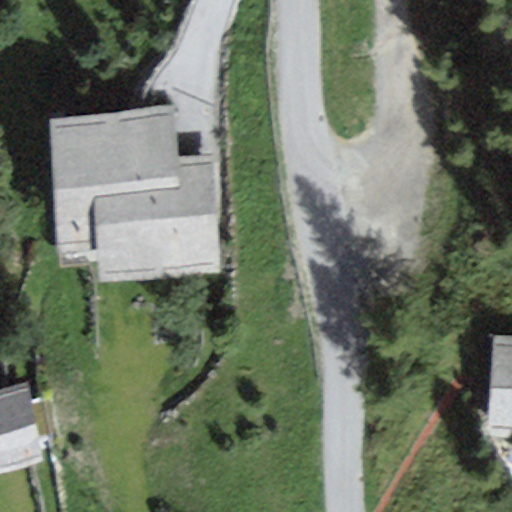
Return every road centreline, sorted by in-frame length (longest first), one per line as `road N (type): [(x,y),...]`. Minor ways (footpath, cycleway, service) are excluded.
road 1 (residential): [(352,193),(347,511)]
road 2 (residential): [(393,0),(405,128),(385,181),(352,193)]
road 3 (residential): [(298,0),(301,118),(321,173),(352,193)]
